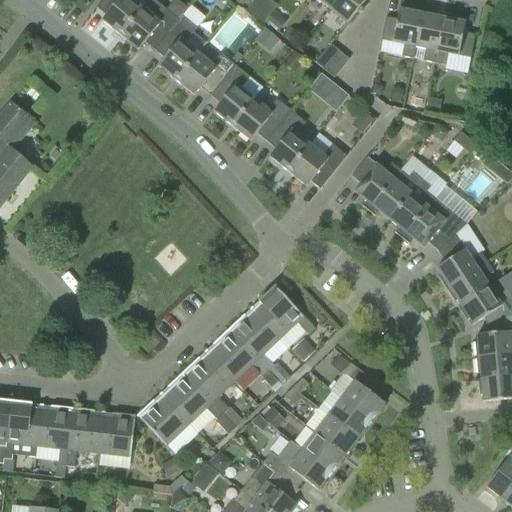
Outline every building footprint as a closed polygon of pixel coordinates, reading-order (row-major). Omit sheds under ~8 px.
[(104,0),(97,9),(106,17),(102,22),(114,32),(114,33),(120,38),(143,9),(131,0),(104,0)] [(175,0),(167,11),(165,10),(153,0),(151,0),(143,9),(120,38),(126,42),(138,52),(145,44),(155,52),(179,22),(183,18),(188,11),(175,0)] [(245,11),(253,1),(252,0),(235,0),(234,2),(245,11)] [(310,0),(305,6),(322,20),(330,11),(338,0),(310,0)] [(367,0),(338,0),(330,11),(347,25),(367,0)] [(270,16),(254,2),(245,13),(261,27),(264,22),(270,16)] [(386,19),(379,54),(413,60),(422,15),(422,16),(423,12),(407,9),(406,12),(399,11),(397,21),(386,19)] [(274,13),(265,23),(278,34),(287,23),(274,13)] [(413,60),(432,65),(432,64),(434,65),(444,17),(429,14),(428,17),(422,16),(422,15),(413,60)] [(470,60),(471,56),(475,37),(463,34),(465,24),(458,23),(459,20),(444,17),(434,65),(446,67),(448,56),(470,60)] [(170,78),(176,83),(198,56),(208,44),(207,43),(206,44),(193,33),(197,30),(183,18),(179,22),(155,52),(164,60),(158,68),(170,78)] [(289,28),(282,36),(282,37),(292,45),(299,35),(289,28)] [(270,54),(280,43),(265,30),(255,42),(270,54)] [(349,61),(330,45),(315,64),(334,79),(349,61)] [(295,74),(305,62),(294,53),(284,65),(295,74)] [(237,54),(230,63),(235,67),(242,58),(237,54)] [(221,55),(212,66),(198,56),(176,83),(182,88),(195,98),(201,90),(210,98),(235,67),(221,55)] [(232,128),(255,100),(241,89),(250,79),(235,67),(210,98),(220,105),(214,113),(226,123),(226,124),(232,128)] [(322,76),(312,89),(325,100),(336,87),(322,76)] [(372,95),(381,98),(383,89),(374,86),(372,95)] [(409,110),(424,113),(426,99),(411,96),(409,110)] [(426,111),(439,114),(442,101),(429,99),(426,111)] [(291,112),(277,100),(268,112),(255,100),(232,128),(238,133),(250,143),(257,135),(266,143),(291,112)] [(0,115),(0,210),(35,171),(10,149),(33,123),(11,103),(0,115)] [(310,146),(297,135),(305,124),(291,112),(266,143),(276,151),(270,158),(282,169),(288,174),(310,146)] [(362,136),(374,122),(362,112),(351,126),(362,136)] [(332,120),(325,130),(329,133),(336,123),(332,120)] [(449,134),(439,126),(433,134),(431,136),(441,143),(449,134)] [(431,136),(433,134),(425,127),(418,136),(426,143),(431,136)] [(478,148),(461,134),(454,143),(471,157),(478,148)] [(310,183),(320,191),(347,158),(319,135),(310,146),(288,174),(294,179),(294,178),(306,188),(310,183)] [(368,212),(401,172),(392,165),(385,174),(367,159),(351,178),(361,186),(354,193),(364,201),(360,206),(368,212)] [(511,181),(511,176),(499,165),(492,174),(507,186),(511,181)] [(389,221),(422,181),(412,174),(409,178),(401,172),(368,212),(376,219),(380,214),(389,221)] [(402,240),(435,200),(426,193),(430,188),(422,181),(389,221),(398,229),(394,234),(402,240)] [(428,244),(437,251),(438,253),(467,226),(435,200),(402,240),(410,246),(414,241),(424,250),(428,244)] [(485,252),(467,226),(438,253),(445,264),(436,270),(440,276),(438,278),(446,291),(487,264),(481,255),(485,252)] [(493,274),(487,264),(446,291),(455,304),(457,302),(461,307),(461,308),(490,289),(490,288),(484,280),(493,274)] [(511,274),(499,282),(490,288),(490,289),(461,308),(461,307),(458,309),(467,322),(469,321),(473,326),(484,319),(487,327),(511,317),(511,296),(511,295),(511,274)] [(281,341),(297,327),(305,335),(313,329),(278,292),(275,289),(276,288),(275,287),(258,304),(261,307),(255,314),(281,341)] [(274,368),(264,357),(281,341),(255,314),(248,320),(245,317),(229,332),(269,374),(269,373),(274,368)] [(511,356),(511,317),(487,327),(490,336),(477,337),(478,344),(474,344),(476,360),(511,356)] [(216,350),(209,356),(235,384),(243,392),(260,377),(263,379),(269,374),(229,332),(213,346),(216,350)] [(292,352),(303,364),(315,353),(304,340),(292,352)] [(199,359),(183,374),(236,430),(243,423),(230,409),(229,411),(219,401),(235,384),(209,356),(202,363),(199,359)] [(511,378),(511,356),(476,360),(477,375),(480,375),(481,381),(511,378)] [(338,357),(330,367),(341,376),(349,366),(338,357)] [(330,392),(332,394),(333,393),(342,400),(372,423),(385,406),(355,383),(354,384),(350,381),(357,370),(350,365),(343,375),(343,376),(330,392)] [(272,377),(281,386),(289,379),(280,369),(272,377)] [(272,377),(269,373),(269,374),(263,379),(261,381),(271,391),(278,384),(272,377)] [(216,423),(229,436),(236,430),(183,374),(167,389),(171,393),(164,399),(191,427),(208,411),(218,422),(216,423)] [(483,397),(483,404),(511,401),(511,378),(481,381),(478,381),(479,397),(483,397)] [(294,389),(300,395),(309,387),(303,381),(294,389)] [(300,395),(294,389),(284,398),(293,407),(302,398),(300,395)] [(332,394),(319,410),(329,418),(358,440),(371,424),(372,423),(342,400),(333,393),(332,394)] [(138,418),(167,449),(191,427),(164,399),(157,406),(154,402),(137,418),(137,419),(138,418)] [(0,465),(3,466),(4,462),(11,403),(0,402),(0,465)] [(11,403),(4,462),(11,463),(13,446),(36,449),(41,412),(32,411),(32,406),(11,403)] [(41,412),(36,449),(59,452),(57,468),(55,467),(54,479),(64,481),(66,468),(72,410),(51,408),(51,413),(41,412)] [(268,408),(259,416),(275,432),(285,422),(271,409),(270,411),(268,408)] [(76,454),(98,457),(103,419),(94,418),(94,413),(72,410),(66,468),(74,469),(76,454)] [(329,418),(319,410),(306,427),(315,434),(345,457),(358,440),(329,418)] [(100,457),(131,461),(135,418),(113,415),(113,420),(103,419),(98,457),(100,457)] [(315,434),(301,451),(332,475),(332,474),(345,457),(315,434)] [(269,470),(270,469),(276,474),(297,490),(304,481),(318,492),(331,475),(332,475),(301,451),(291,443),(277,460),(271,455),(263,465),(269,470)] [(511,491),(511,461),(509,459),(486,489),(504,502),(511,491)] [(167,479),(179,473),(173,461),(161,467),(167,479)] [(3,473),(13,475),(13,474),(14,463),(11,463),(4,462),(3,466),(3,473)] [(297,490),(276,474),(270,469),(269,470),(263,465),(241,492),(266,511),(293,511),(298,507),(291,502),(291,498),(296,491),(299,493),(299,492),(297,490)] [(214,482),(219,476),(208,467),(203,474),(214,482)] [(179,490),(187,483),(181,477),(169,488),(172,497),(179,490)] [(172,497),(169,488),(154,487),(153,495),(172,497)] [(179,490),(172,497),(170,511),(173,511),(183,511),(188,510),(192,500),(191,499),(185,495),(179,490)] [(116,501),(125,509),(133,500),(124,492),(116,501)] [(266,511),(241,492),(225,511),(266,511)]
